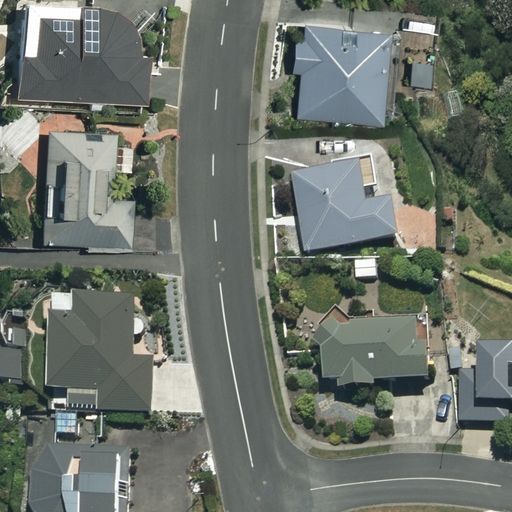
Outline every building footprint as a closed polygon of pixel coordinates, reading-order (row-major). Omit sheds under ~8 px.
[(139,53),(127,52),(125,25),(116,12),(102,4),(90,2),(90,0),(38,0),(39,0),(24,0),(13,0),(11,98),(137,101),(139,53)] [(376,116),(379,19),(300,16),(300,33),(288,33),(287,65),(296,65),(295,113),(376,116)] [(0,183),(38,185),(39,122),(0,121),(0,183)] [(113,136),(44,132),(39,244),(127,248),(130,200),(96,199),(97,160),(112,161),(113,136)] [(364,204),(358,165),(293,176),(305,253),(397,238),(390,200),(364,204)] [(68,411),(150,412),(150,405),(190,406),(190,388),(150,388),(151,359),(131,359),(132,297),(49,296),(48,389),(68,389),(68,411)] [(319,325),(320,379),(337,379),(337,388),(374,387),(374,382),(427,381),(426,344),(414,345),(414,323),(319,325)] [(511,346),(475,347),(475,377),(460,377),(460,423),(511,422),(511,414),(511,392),(511,346)] [(27,352),(0,351),(0,382),(27,383),(27,352)] [(108,444),(51,443),(30,472),(29,508),(31,511),(131,511),(131,458),(108,458),(108,444)]
